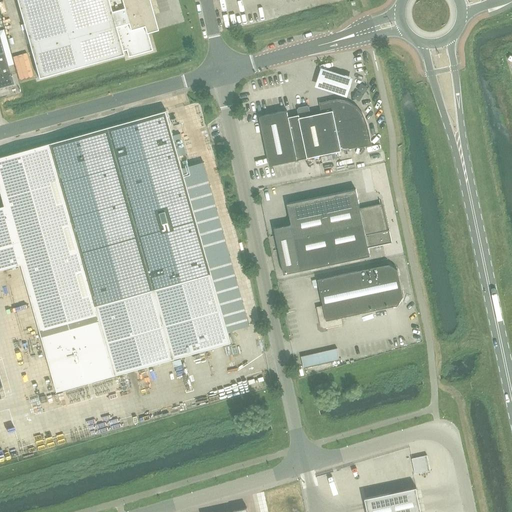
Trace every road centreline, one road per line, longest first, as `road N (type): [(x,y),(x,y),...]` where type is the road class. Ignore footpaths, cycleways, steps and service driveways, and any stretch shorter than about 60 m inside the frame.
road 1 (unclassified): [(301,467),(223,71)]
road 2 (unclassified): [(301,467),(440,432),(453,438),(469,511)]
road 3 (unclassified): [(0,132),(223,71)]
road 4 (primary): [(511,408),(473,211)]
road 5 (primary): [(421,43),(473,211)]
road 6 (primary): [(473,211),(449,39)]
road 7 (unclassified): [(153,511),(301,467)]
